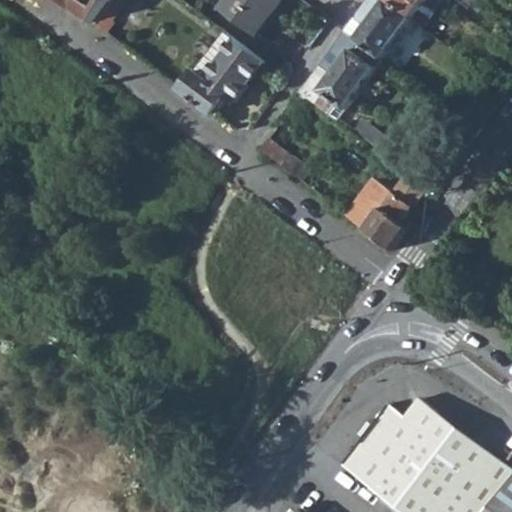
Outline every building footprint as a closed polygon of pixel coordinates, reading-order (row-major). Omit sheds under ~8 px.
[(108,35),(133,0),(115,0),(96,26),(108,35)] [(234,0),(226,11),(259,36),(286,0),(234,0)] [(371,0),(358,19),(370,28),(361,41),(363,42),(386,59),(415,19),(389,0),(371,0)] [(443,0),(389,0),(415,19),(428,28),(447,3),(443,0)] [(358,19),(348,32),(361,41),(370,28),(358,19)] [(215,116),(228,98),(237,104),(267,64),(227,34),(184,92),(215,116)] [(341,120),(386,59),(363,42),(356,51),(355,50),(334,77),(322,69),(304,93),(341,120)] [(458,111),(482,129),(493,113),(470,95),(458,111)] [(349,125),(412,172),(421,160),(358,113),(349,125)] [(271,139),(262,151),(282,167),(291,156),(291,155),(271,139)] [(291,156),(282,167),(305,184),(313,173),(291,156)] [(346,216),(392,250),(412,223),(406,219),(431,186),(412,172),(396,193),(375,178),(346,216)] [(390,401),(345,461),(387,494),(373,511),(482,511),(511,473),(511,465),(423,396),(408,414),(390,401)] [(511,511),(511,473),(482,511),(511,511)]
